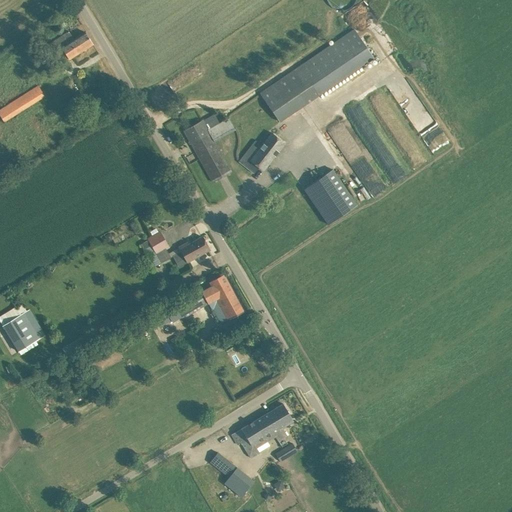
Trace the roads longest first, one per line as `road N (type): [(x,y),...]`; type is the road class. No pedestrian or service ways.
road 1 (unclassified): [(300,376),(79,0)]
road 2 (unclassified): [(68,511),(300,376)]
road 3 (unclassified): [(376,511),(300,376)]
